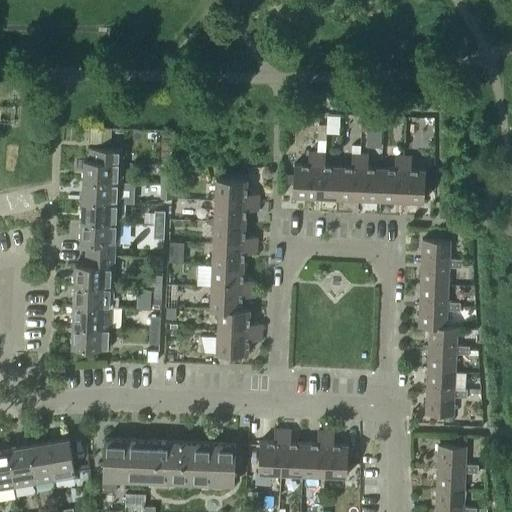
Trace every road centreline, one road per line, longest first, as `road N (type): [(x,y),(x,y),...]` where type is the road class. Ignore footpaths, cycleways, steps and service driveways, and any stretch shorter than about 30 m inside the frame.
road 1 (residential): [(274,402),(279,252),(398,256),(394,405)]
road 2 (residential): [(6,402),(274,402)]
road 3 (residential): [(6,402),(0,277)]
road 4 (residential): [(274,402),(394,405)]
